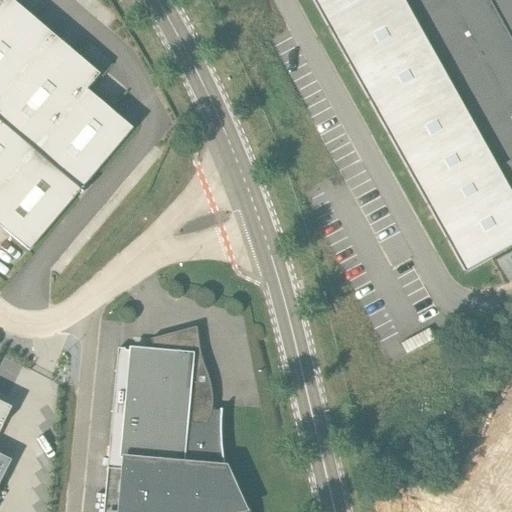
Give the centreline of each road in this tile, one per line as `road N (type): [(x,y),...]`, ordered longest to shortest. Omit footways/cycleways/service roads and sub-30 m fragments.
road 1 (secondary): [(333,511),(263,236)]
road 2 (secondary): [(239,172),(154,0)]
road 3 (unclassified): [(0,314),(17,325),(52,323),(142,256)]
road 4 (unclassified): [(239,172),(168,221),(142,256)]
road 5 (unclassified): [(142,256),(263,236)]
